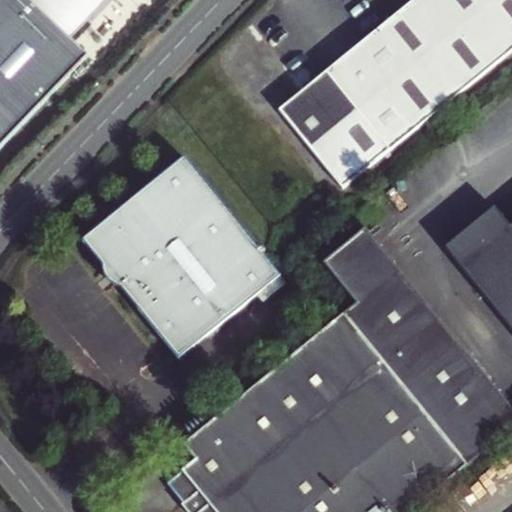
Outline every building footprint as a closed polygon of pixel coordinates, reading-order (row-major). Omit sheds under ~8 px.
[(0,0),(0,146),(86,55),(69,39),(106,0),(0,0)] [(416,0),(276,114),(340,193),(511,48),(511,47),(470,18),(442,0),(416,0)] [(511,0),(442,0),(470,18),(511,47),(511,0)] [(258,295),(281,277),(185,158),(84,241),(106,268),(120,287),(179,359),(258,295)] [(444,251),(511,334),(511,227),(508,231),(492,211),(444,251)] [(455,452),(468,468),(511,431),(511,414),(365,235),(322,269),(355,309),(346,317),(455,452)] [(281,277),(258,295),(271,311),(294,292),(281,277)] [(380,511),(455,452),(346,317),(209,428),(222,444),(197,464),(184,474),(200,493),(183,507),(187,511),(380,511)] [(209,428),(184,448),(197,464),(222,444),(209,428)] [(414,511),(468,468),(455,452),(380,511),(414,511)] [(183,507),(200,493),(184,474),(167,488),(183,507)]
